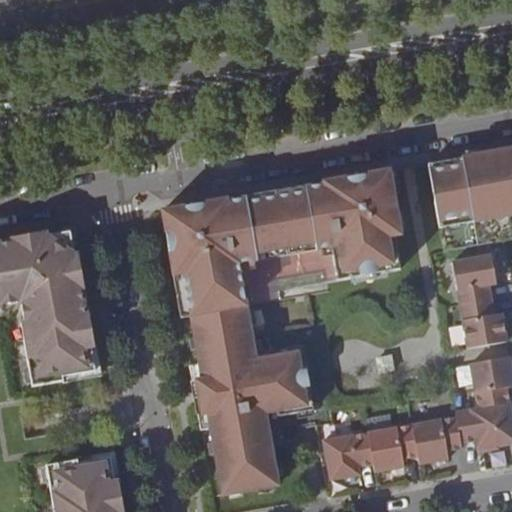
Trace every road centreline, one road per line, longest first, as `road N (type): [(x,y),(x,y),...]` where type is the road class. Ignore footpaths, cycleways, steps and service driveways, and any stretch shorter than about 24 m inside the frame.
road 1 (secondary): [(0,119),(511,28)]
road 2 (residential): [(114,189),(172,511)]
road 3 (residential): [(153,0),(0,27)]
road 4 (residential): [(511,485),(378,511)]
